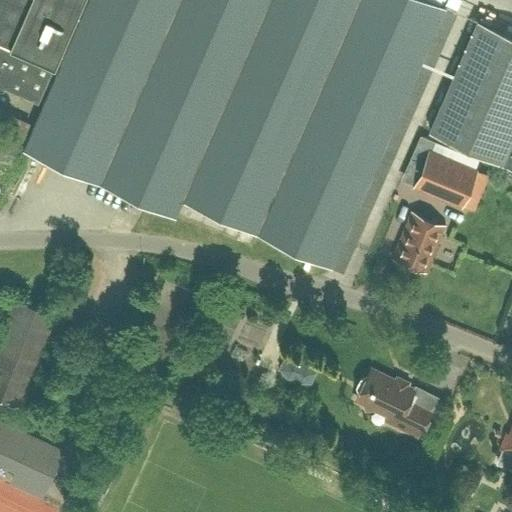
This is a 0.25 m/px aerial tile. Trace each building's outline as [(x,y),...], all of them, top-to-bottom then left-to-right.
[(0,0),(0,84),(37,100),(53,64),(54,64),(82,0),(0,0)] [(444,6),(431,0),(87,0),(23,147),(175,214),(181,199),(331,264),(444,6)] [(511,33),(477,18),(429,129),(511,164),(511,33)] [(0,122),(24,133),(29,122),(0,108),(0,122)] [(0,158),(11,163),(22,138),(0,129),(0,158)] [(475,168),(428,149),(414,184),(460,204),(475,168)] [(444,224),(410,210),(391,257),(425,271),(444,224)] [(0,395),(28,407),(63,315),(6,293),(0,310),(0,395)] [(295,374),(307,380),(310,380),(313,378),(315,376),(316,372),(315,369),(312,367),(301,362),(297,361),(294,362),(292,364),(291,367),(291,370),(292,372),(295,374)] [(356,383),(365,409),(375,405),(388,411),(384,419),(417,435),(427,413),(405,402),(412,388),(370,367),(364,380),(356,383)] [(16,470),(46,483),(62,449),(0,420),(0,459),(18,467),(16,470)] [(511,452),(511,425),(509,433),(504,431),(498,447),(511,452)] [(399,463),(388,458),(380,475),(391,480),(397,478),(401,469),(399,463)]
